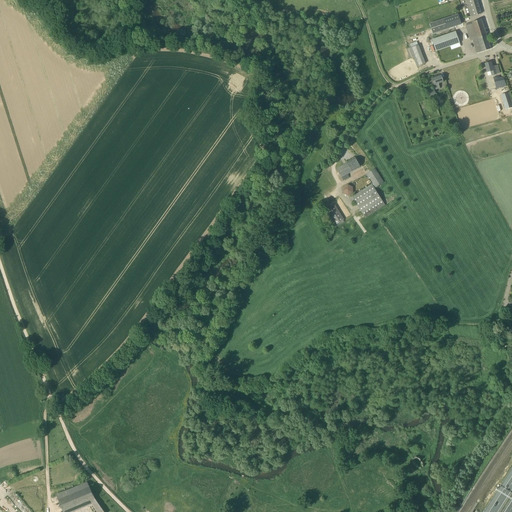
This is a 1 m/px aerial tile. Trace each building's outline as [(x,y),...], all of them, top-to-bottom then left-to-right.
[(474,3),(467,5),(471,17),(474,16),(481,14),(479,5),(475,7),(474,3)] [(436,21),(430,24),(433,33),(440,31),(461,24),(458,14),(436,21)] [(491,49),(485,30),(481,19),(472,22),(473,23),(466,26),(471,41),(473,40),(476,47),(475,47),(477,53),(482,52),(491,49)] [(436,51),(441,49),(460,43),(456,31),(432,40),(436,51)] [(426,64),(419,41),(410,44),(412,47),(407,49),(409,58),(415,56),(417,66),(426,64)] [(485,64),(487,72),(488,76),(492,75),(496,74),(494,66),(492,66),(491,62),(485,64)] [(432,78),(436,90),(440,88),(439,84),(444,82),(441,75),(432,78)] [(503,87),(507,86),(505,81),(503,77),(502,78),(494,80),(496,88),(503,87)] [(511,103),(508,92),(501,95),(505,109),(511,107),(511,103)] [(355,158),(344,164),(336,169),(341,177),(343,180),(349,177),(348,174),(352,171),(360,166),(355,158)] [(376,187),(384,183),(375,169),(367,174),(376,187)] [(349,196),(354,187),(346,183),(342,192),(349,196)] [(352,196),(365,217),(385,205),(372,184),(352,196)] [(344,222),(343,220),(333,203),(324,208),(335,225),(336,227),(344,222)] [(422,462),(420,459),(418,458),(416,458),(414,459),(413,461),(414,464),(416,467),(419,468),(420,468),(422,466),(423,465),(422,462)] [(89,486),(85,488),(83,484),(56,495),(63,511),(71,511),(92,504),(97,511),(104,511),(95,498),(89,486)]
